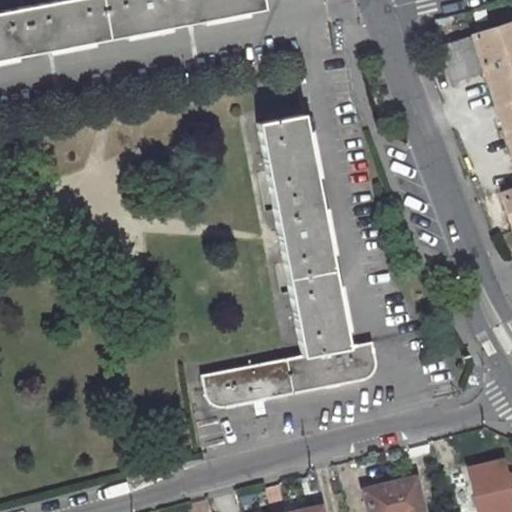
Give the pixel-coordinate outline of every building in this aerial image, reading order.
[(0,59),(261,12),(258,0),(67,0),(0,12),(0,59)] [(511,22),(437,47),(449,83),(482,72),(511,160),(511,190),(499,195),(511,232),(511,231),(511,22)] [(348,351),(301,118),(256,127),(301,360),(200,380),(203,398),(206,403),(210,407),(212,408),(217,411),(226,411),(357,385),(365,381),(369,377),(372,372),(373,364),(371,347),(348,351)] [(511,511),(511,496),(503,461),(469,469),(479,511),(511,511)] [(422,511),(414,476),(365,488),(371,511),(422,511)]
